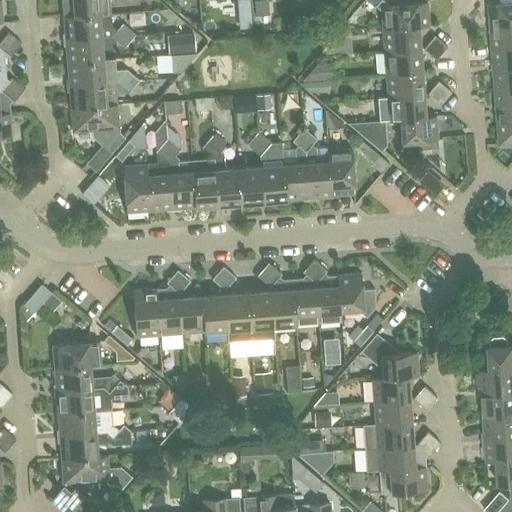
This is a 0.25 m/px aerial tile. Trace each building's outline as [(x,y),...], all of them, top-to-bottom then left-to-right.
[(61,0),(63,16),(63,17),(109,12),(108,0),(61,0)] [(237,0),(238,13),(251,12),(249,0),(237,0)] [(382,27),(418,26),(428,25),(426,1),(409,2),(406,0),(367,0),(374,5),(376,4),(380,9),(382,27)] [(511,0),(499,0),(500,2),(488,3),(490,25),(511,23),(511,0)] [(170,9),(157,11),(168,20),(174,12),(170,9)] [(109,13),(63,17),(65,39),(100,36),(111,36),(117,41),(128,28),(122,23),(116,30),(110,25),(109,13)] [(511,23),(490,25),(492,47),(511,44),(511,23)] [(382,27),(383,50),(420,48),(418,26),(382,27)] [(128,28),(117,41),(123,46),(134,33),(128,28)] [(8,32),(0,41),(0,47),(3,50),(15,38),(8,32)] [(193,34),(167,36),(168,54),(194,52),(193,34)] [(434,34),(423,47),(431,53),(442,41),(434,34)] [(65,39),(67,62),(102,59),(100,36),(65,39)] [(15,38),(3,50),(9,55),(20,42),(15,38)] [(442,41),(431,53),(436,58),(446,46),(442,41)] [(511,44),(492,47),(493,69),(511,67),(511,66),(511,44)] [(383,50),(385,73),(421,70),(420,48),(383,50)] [(197,53),(170,55),(172,72),(181,72),(197,53)] [(114,58),(102,59),(67,62),(68,85),(104,82),(115,81),(121,86),(132,74),(125,68),(115,69),(114,58)] [(303,81),(327,80),(332,79),(331,63),(315,64),(303,81)] [(511,66),(511,67),(493,69),(495,90),(511,88),(511,66)] [(385,73),(387,95),(423,93),(421,70),(385,73)] [(104,82),(68,85),(70,107),(106,104),(116,103),(115,92),(127,91),(138,79),(132,74),(121,86),(115,81),(104,82)] [(11,78),(1,90),(7,95),(18,83),(11,78)] [(303,81),(298,81),(310,92),(328,91),(327,80),(303,81)] [(437,80),(427,92),(433,98),(445,86),(437,80)] [(18,83),(7,95),(14,101),(24,88),(18,83)] [(445,86),(433,98),(440,103),(451,91),(445,86)] [(511,88),(495,90),(496,110),(511,109),(511,88)] [(387,95),(388,117),(424,115),(423,93),(387,95)] [(268,95),(255,96),(256,107),(269,106),(268,95)] [(179,99),(165,100),(166,117),(181,116),(179,99)] [(148,108),(155,100),(144,101),(148,108)] [(106,104),(70,107),(72,131),(92,129),(93,136),(104,146),(111,151),(124,136),(118,131),(118,127),(116,103),(106,104)] [(344,125),(325,109),(327,126),(344,125)] [(511,109),(496,110),(499,144),(511,142),(511,109)] [(0,112),(0,135),(10,135),(8,112),(0,112)] [(424,115),(388,117),(388,119),(399,119),(400,141),(437,138),(435,114),(432,115),(424,115)] [(380,150),(385,144),(384,119),(346,121),(365,137),(380,150)] [(304,128),(298,134),(310,144),(316,138),(304,128)] [(258,132),(252,138),(264,148),(270,141),(258,132)] [(298,134),(297,133),(291,139),(298,144),(305,150),(310,144),(298,134)] [(213,135),(208,141),(219,151),(225,145),(213,135)] [(252,138),(247,144),(260,155),(265,149),(264,148),(252,138)] [(114,155),(121,160),(134,144),(128,139),(114,155)] [(167,139),(161,145),(173,155),(179,148),(167,139)] [(356,147),(373,160),(378,153),(362,140),(356,147)] [(208,141),(202,148),(214,157),(214,158),(219,152),(219,151),(208,141)] [(308,197),(305,150),(298,144),(294,149),(295,161),(283,162),(286,199),(308,197)] [(310,144),(305,150),(308,197),(332,195),(331,185),(328,149),(326,149),(327,159),(316,160),(315,148),(310,144)] [(156,163),(146,163),(150,209),(172,207),(169,171),(169,162),(174,155),(173,155),(161,145),(156,151),(156,163)] [(328,149),(331,185),(353,183),(350,147),(328,149)] [(214,158),(214,159),(215,168),(218,204),(240,202),(238,166),(224,167),(223,155),(219,152),(214,158)] [(174,155),(169,162),(169,171),(172,207),(195,206),(191,160),(177,162),(177,158),(174,155)] [(214,159),(191,160),(195,206),(218,204),(215,168),(214,159)] [(283,162),(261,164),(264,201),(286,199),(283,162)] [(150,209),(146,163),(123,165),(126,211),(150,209)] [(410,174),(417,180),(422,175),(426,169),(419,163),(410,174)] [(264,201),(261,164),(238,166),(240,202),(264,201)] [(313,258),(307,264),(320,275),(315,282),(315,285),(318,321),(341,319),(340,309),(338,273),(326,274),(323,271),(326,269),(313,258)] [(267,261),(262,267),(276,278),(280,272),(267,261)] [(307,264),(301,270),(315,282),(320,275),(307,264)] [(222,265),(216,271),(229,282),(235,276),(222,265)] [(262,267),(256,274),(270,285),(276,278),(262,267)] [(176,269),(171,274),(184,286),(189,279),(176,269)] [(216,271),(211,278),(224,289),(229,282),(216,271)] [(359,271),(338,273),(340,309),(362,307),(363,314),(366,317),(375,306),(373,288),(361,289),(359,271)] [(165,287),(156,287),(159,333),(181,331),(179,295),(178,292),(184,286),(171,274),(165,281),(168,284),(165,287)] [(315,285),(293,287),(296,323),(318,321),(315,285)] [(156,287),(132,289),(135,335),(158,333),(159,333),(156,287)] [(296,323),(293,287),(270,288),(273,325),(296,323)] [(270,288),(247,290),(251,340),(274,338),(273,325),(270,288)] [(247,290),(224,292),(227,328),(228,341),(251,340),(247,290)] [(49,292),(41,302),(52,311),(60,301),(49,292)] [(224,292),(202,293),(205,329),(227,328),(224,292)] [(205,329),(202,293),(179,295),(181,331),(205,329)] [(25,320),(32,312),(26,307),(19,315),(25,320)] [(376,313),(367,325),(372,329),(382,318),(376,313)] [(111,330),(126,343),(131,337),(116,324),(111,330)] [(367,325),(353,341),(359,346),(372,329),(367,325)] [(376,332),(360,349),(376,363),(380,362),(381,376),(371,377),(371,378),(407,375),(417,375),(416,352),(399,353),(376,332)] [(102,339),(118,353),(123,347),(107,334),(102,339)] [(62,343),(64,366),(54,367),(54,368),(90,365),(100,364),(98,341),(62,343)] [(511,344),(487,347),(489,368),(479,369),(479,371),(511,368),(511,344)] [(339,361),(338,350),(323,351),(324,363),(339,361)] [(90,365),(54,368),(55,391),(91,388),(103,387),(109,393),(120,381),(112,376),(91,377),(90,365)] [(301,389),(299,366),(286,367),(287,390),(301,389)] [(511,368),(479,371),(480,393),(511,391),(511,368)] [(324,386),(335,373),(322,369),(324,386)] [(269,373),(254,375),(255,392),(270,391),(269,373)] [(371,378),(373,401),(409,399),(407,375),(371,378)] [(243,376),(232,377),(234,397),(245,396),(243,376)] [(301,378),(302,387),(313,386),(312,377),(301,378)] [(91,388),(55,391),(57,413),(111,410),(110,398),(128,397),(127,384),(125,384),(120,381),(109,393),(103,387),(91,388)] [(210,383),(211,396),(222,395),(221,382),(210,383)] [(424,385),(412,398),(418,403),(419,402),(429,390),(424,385)] [(157,399),(169,410),(181,396),(168,386),(157,399)] [(193,388),(194,399),(206,398),(205,387),(193,388)] [(0,394),(0,404),(1,405),(11,393),(6,388),(0,394)] [(429,390),(419,402),(425,408),(436,396),(429,390)] [(511,391),(480,393),(482,416),(511,414),(511,391)] [(169,410),(167,412),(178,422),(192,406),(190,404),(181,396),(169,410)] [(409,399),(373,401),(374,424),(410,421),(409,399)] [(111,410),(57,413),(59,437),(95,434),(107,433),(112,438),(119,430),(112,424),(111,410)] [(314,416),(307,417),(307,427),(330,425),(329,411),(313,412),(314,416)] [(511,414),(482,416),(484,439),(511,437),(511,414)] [(374,424),(362,425),(364,448),(412,444),(410,421),(374,424)] [(95,434),(59,437),(60,458),(107,455),(106,454),(96,455),(96,443),(110,442),(110,445),(130,444),(129,431),(123,426),(119,430),(112,438),(107,433),(95,434)] [(0,444),(9,434),(3,429),(0,431),(0,444)] [(427,431),(416,444),(422,449),(423,449),(434,437),(427,431)] [(9,434),(0,444),(0,447),(5,452),(16,440),(9,434)] [(434,437),(423,449),(428,453),(439,441),(434,437)] [(496,460),(496,461),(511,459),(511,437),(484,439),(486,461),(496,460)] [(283,441),(296,453),(308,452),(307,439),(283,441)] [(252,442),(239,443),(240,460),(253,459),(252,442)] [(412,444),(364,448),(366,471),(378,470),(413,467),(412,444)] [(296,453),(321,474),(332,461),(331,450),(308,452),(296,453)] [(292,476),(297,475),(306,466),(290,452),(292,476)] [(107,455),(60,458),(62,481),(105,478),(105,483),(117,493),(131,477),(120,468),(108,469),(107,455)] [(511,459),(496,461),(498,482),(511,481),(511,459)] [(413,467),(378,470),(379,491),(426,488),(424,466),(413,467)] [(50,501),(63,511),(69,511),(83,495),(74,488),(70,492),(63,486),(50,501)] [(483,508),(487,511),(496,511),(509,498),(499,490),(483,508)] [(293,492),(256,495),(257,511),(294,511),(294,505),(293,492)] [(162,496),(151,497),(152,505),(163,504),(162,496)] [(246,511),(247,497),(234,496),(233,511),(246,511)] [(190,511),(225,511),(224,497),(203,499),(189,500),(190,511)] [(496,511),(511,511),(511,500),(509,498),(496,511)] [(361,509),(364,511),(383,511),(369,499),(361,509)] [(329,511),(328,501),(307,503),(308,511),(329,511)]
